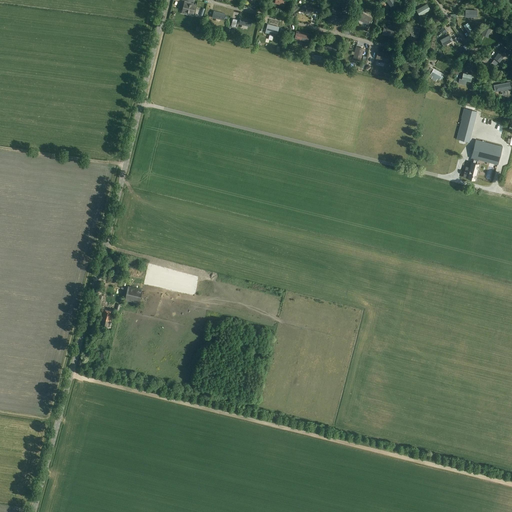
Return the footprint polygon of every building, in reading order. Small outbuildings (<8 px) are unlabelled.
[(386,0),(391,7),(392,6),(394,8),(396,7),(394,4),(396,3),(394,0),(386,0)] [(195,6),(184,3),(182,10),(193,13),(195,6)] [(419,15),(423,14),(430,9),(427,4),(416,10),(419,15)] [(306,5),(303,7),(302,10),(304,13),(307,14),(308,13),(309,15),(311,13),(313,8),(311,6),(310,7),(309,6),(306,5)] [(293,10),(297,15),(302,11),(297,6),(293,10)] [(212,17),(216,18),(224,20),(225,14),(214,11),(212,17)] [(363,13),(361,16),(357,14),(355,17),(368,24),(371,17),(363,13)] [(338,24),(339,19),(338,16),(336,18),(335,16),(332,15),(329,17),(328,20),(330,23),(333,24),(335,23),(336,25),(338,24)] [(247,29),(248,26),(250,27),(252,20),(241,18),(240,24),(242,25),(241,27),(247,29)] [(279,27),(268,24),(266,31),(265,33),(269,34),(270,32),(277,33),(279,27)] [(394,29),(384,26),(382,34),(392,37),(394,29)] [(491,29),(485,26),(482,34),(488,37),(491,29)] [(411,27),(410,33),(411,33),(411,35),(412,36),(413,36),(414,37),(417,38),(418,37),(420,28),(411,27)] [(297,32),(295,38),(303,40),(304,39),(309,40),(310,35),(297,32)] [(441,40),(444,46),(453,40),(450,35),(441,40)] [(327,42),(326,45),(328,48),(331,48),(333,48),(334,51),(337,49),(336,48),(337,43),(336,41),(334,42),(333,41),(330,40),(327,42)] [(503,46),(501,49),(495,58),(500,62),(506,53),(508,50),(503,46)] [(363,56),(362,56),(364,48),(356,47),(354,58),(361,59),(365,60),(365,58),(365,57),(363,56)] [(378,52),(377,58),(388,60),(389,55),(378,52)] [(417,62),(406,59),(404,65),(415,68),(417,62)] [(428,73),(433,76),(431,79),(436,81),(438,78),(440,79),(440,78),(442,79),(443,77),(442,76),(443,74),(431,67),(428,73)] [(470,82),(472,75),(463,73),(462,79),(460,79),(459,83),(464,84),(465,84),(465,80),(470,82)] [(497,84),(498,91),(511,88),(509,82),(497,84)] [(457,138),(469,142),(477,111),(466,108),(465,113),(463,113),(461,118),(462,118),(457,138)] [(476,140),(471,158),(498,165),(502,146),(476,140)] [(471,162),(467,178),(475,180),(480,164),(471,162)] [(125,262),(115,259),(111,274),(121,277),(125,262)] [(143,289),(128,286),(125,300),(140,304),(143,289)] [(96,307),(95,311),(97,311),(98,308),(100,309),(100,307),(101,307),(104,296),(99,294),(96,307)] [(98,324),(111,327),(115,311),(102,308),(98,324)]
